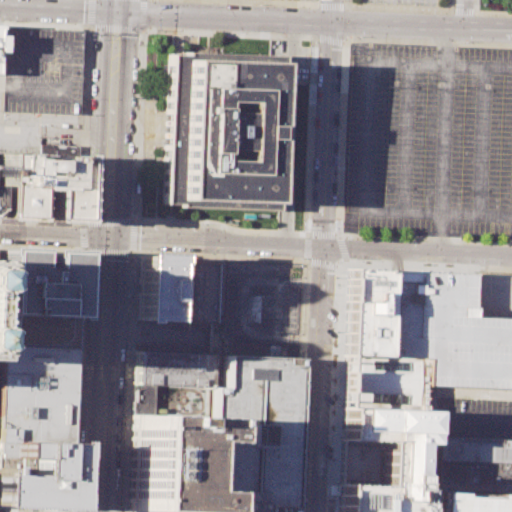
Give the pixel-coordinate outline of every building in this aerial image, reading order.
[(2,27),(81,30),(77,145),(37,144),(36,154),(0,153),(0,73),(1,73),(2,27)] [(165,54),(160,203),(176,204),(176,207),(277,210),(282,54),(267,54),(221,52),(188,51),(183,51),(183,54),(180,54),(169,54),(165,54)] [(77,145),(77,156),(36,154),(37,144),(77,145)] [(0,218),(74,221),(77,156),(36,154),(0,153),(0,218)] [(0,314),(0,253),(70,255),(68,316),(0,314)] [(133,319),(135,322),(140,322),(143,320),(165,320),(168,258),(136,257),(133,319)] [(165,320),(168,258),(213,259),(211,322),(165,320)] [(346,269),(342,355),(384,357),(387,270),(346,269)] [(387,270),(394,270),(403,271),(473,273),(472,315),(511,316),(511,388),(426,385),(427,358),(384,357),(387,270)] [(0,505),(63,507),(68,316),(0,314),(0,505)] [(133,350),(208,352),(208,386),(132,383),(133,350)] [(221,354),(219,387),(208,386),(207,417),(206,440),(205,491),(205,511),(290,511),(297,358),(221,354)] [(340,407),(342,355),(384,357),(427,358),(426,385),(425,410),(340,407)] [(335,511),(420,511),(424,434),(425,410),(340,407),(335,511)] [(205,511),(205,491),(181,490),(183,439),(206,440),(207,417),(131,415),(128,509),(205,511)] [(511,461),(432,459),(434,435),(511,438),(511,461)] [(432,459),(511,461),(511,494),(431,491),(432,459)] [(430,511),(431,491),(511,494),(511,511),(430,511)]
